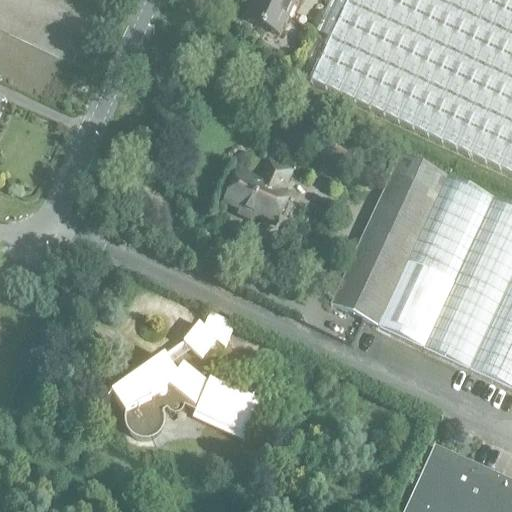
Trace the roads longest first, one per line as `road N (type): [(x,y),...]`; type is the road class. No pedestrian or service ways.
road 1 (unknown): [(55,209),(511,426)]
road 2 (tertiary): [(0,233),(34,231),(55,209),(150,0)]
